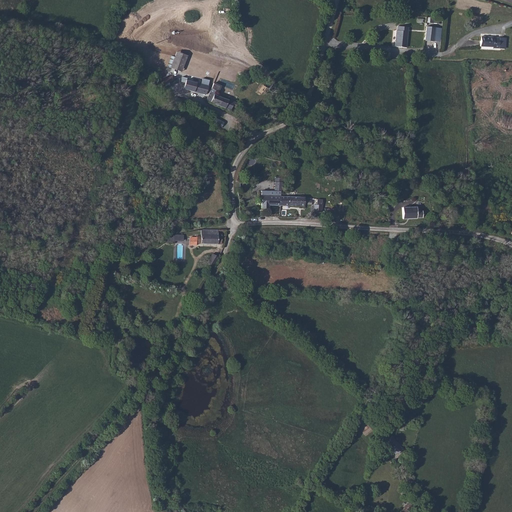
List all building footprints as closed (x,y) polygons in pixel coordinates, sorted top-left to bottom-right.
[(408,25),(399,24),(398,28),(396,28),(395,48),(406,48),(408,25)] [(435,29),(427,28),(425,41),(434,42),(435,29)] [(500,37),(481,36),(481,46),(494,47),(494,48),(500,48),(500,37)] [(174,51),(169,68),(180,71),(185,54),(174,51)] [(166,75),(163,71),(151,75),(154,79),(155,79),(158,78),(159,81),(162,80),(161,77),(166,75)] [(176,85),(198,90),(201,80),(180,74),(179,74),(176,85)] [(200,96),(225,105),(227,101),(230,102),(232,97),(232,96),(231,95),(230,95),(229,95),(228,95),(228,96),(202,87),(200,96)] [(204,112),(201,121),(211,124),(214,117),(204,113),(204,112)] [(256,184),(257,189),(264,189),(263,188),(269,187),(269,175),(262,175),(262,184),(256,184)] [(257,197),(268,198),(268,189),(264,189),(257,189),(248,189),(249,201),(256,202),(257,197)] [(268,198),(278,198),(278,189),(268,189),(268,198)] [(293,192),(294,189),(278,189),(278,198),(293,198),(293,195),(300,195),(301,192),(293,192)] [(303,195),(303,202),(311,202),(312,189),(306,189),(305,194),(303,194),(303,195)] [(407,194),(393,197),(396,207),(414,204),(413,197),(408,198),(407,194)] [(315,205),(310,205),(310,215),(322,215),(322,199),(315,199),(315,205)] [(212,239),(216,239),(216,233),(208,232),(208,228),(191,227),(191,235),(182,235),(180,237),(180,244),(187,244),(187,242),(212,243),(212,239)] [(204,266),(209,256),(203,253),(198,263),(204,266)] [(212,267),(218,257),(211,253),(206,263),(212,267)] [(392,436),(390,433),(387,436),(387,437),(386,437),(386,438),(386,439),(387,440),(385,441),(395,454),(402,449),(392,436)] [(397,505),(400,508),(402,509),(409,500),(403,496),(397,504),(397,505)]
